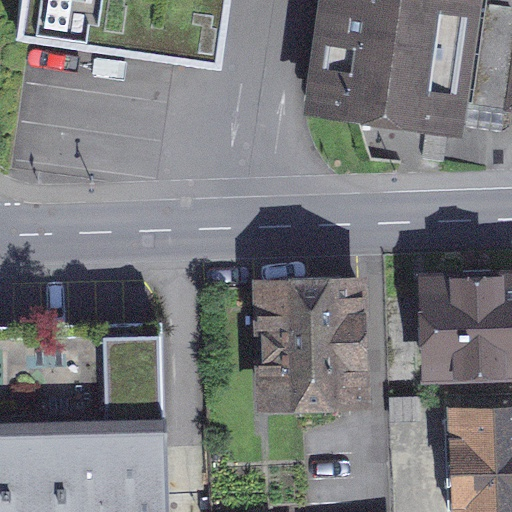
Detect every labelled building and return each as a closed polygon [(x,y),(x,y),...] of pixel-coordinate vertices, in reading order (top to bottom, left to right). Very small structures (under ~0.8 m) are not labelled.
[(27,0),(22,38),(219,62),(227,0),(27,0)] [(478,0),(335,0),(322,108),(464,125),(468,93),(478,0)] [(511,0),(478,0),(468,93),(511,98),(511,0)] [(511,272),(430,275),(433,379),(511,376),(511,272)] [(377,275),(262,280),(268,409),(383,404),(377,275)] [(176,511),(174,325),(0,327),(0,511),(176,511)] [(511,511),(511,411),(454,414),(458,511),(511,511)]
